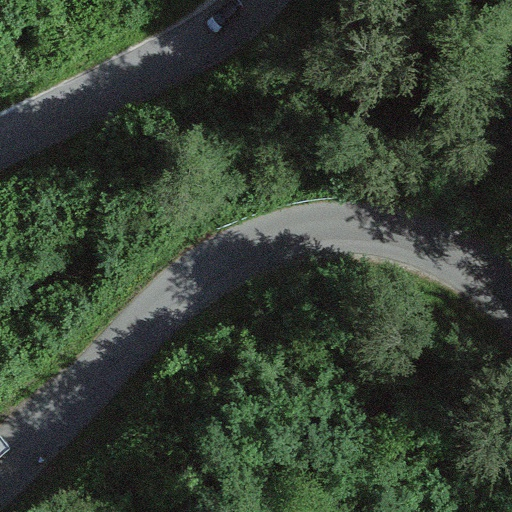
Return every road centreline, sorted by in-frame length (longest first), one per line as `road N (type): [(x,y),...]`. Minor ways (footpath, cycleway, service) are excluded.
road 1 (unclassified): [(511,289),(440,243),(366,225),(286,230),(180,293),(0,463)]
road 2 (unclassified): [(0,145),(215,28),(247,0)]
